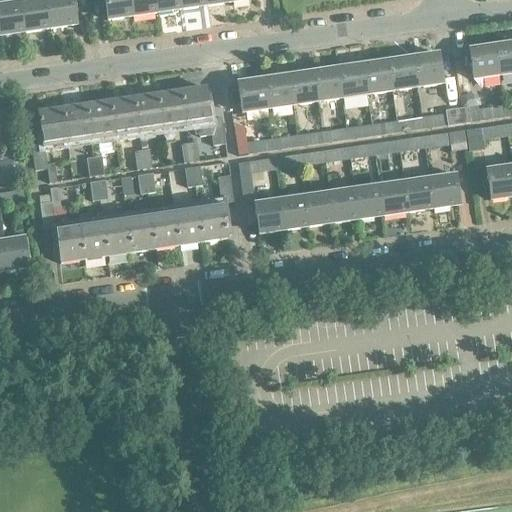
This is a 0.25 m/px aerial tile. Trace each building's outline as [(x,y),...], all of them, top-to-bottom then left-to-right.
[(71,0),(56,0),(47,1),(51,32),(76,28),(71,0)] [(134,20),(130,0),(104,0),(108,24),(134,20)] [(156,0),(130,0),(134,20),(159,16),(156,0)] [(181,0),(156,0),(159,16),(183,13),(181,0)] [(208,0),(181,0),(183,13),(210,9),(208,0)] [(234,5),(232,0),(208,0),(210,9),(234,5)] [(47,1),(22,5),(26,35),(51,32),(47,1)] [(26,35),(22,5),(0,8),(0,30),(1,39),(26,35)] [(511,46),(496,49),(500,79),(511,77),(511,46)] [(500,79),(496,49),(470,53),(474,83),(500,79)] [(413,61),(418,92),(441,89),(437,58),(413,61)] [(418,92),(413,61),(388,65),(393,96),(418,92)] [(393,96),(388,65),(363,69),(367,99),(393,96)] [(367,99),(363,69),(339,72),(343,103),(367,99)] [(343,103),(339,72),(314,76),(318,107),(343,103)] [(318,107),(314,76),(289,80),(293,110),(318,107)] [(289,80),(263,83),(267,114),(293,110),(289,80)] [(267,114),(263,83),(237,87),(241,118),(267,114)] [(445,89),(428,93),(431,105),(448,101),(445,89)] [(207,123),(209,123),(204,91),(36,116),(41,146),(30,147),(34,175),(46,173),(45,168),(46,168),(43,151),(208,127),(207,123)] [(468,109),(468,110),(470,125),(481,123),(479,107),(468,109)] [(470,125),(468,110),(445,113),(445,116),(446,128),(470,125)] [(446,128),(445,116),(422,119),(423,131),(446,128)] [(422,119),(396,123),(398,135),(423,131),(422,119)] [(219,121),(209,123),(207,123),(208,127),(211,150),(223,148),(219,121)] [(396,123),(371,127),(373,139),(398,135),(396,123)] [(371,127),(347,130),(348,142),(373,139),(371,127)] [(508,139),(506,127),(481,130),(483,143),(508,139)] [(348,142),(347,130),(322,134),(324,146),(348,142)] [(465,133),(468,152),(468,154),(484,153),(483,143),(481,130),(465,133)] [(298,150),(297,137),(296,138),(296,131),(270,134),(273,154),(298,150)] [(465,133),(448,135),(450,148),(451,154),(468,152),(465,133)] [(273,154),(270,134),(271,141),(246,145),(248,157),(273,154)] [(322,134),(297,137),(298,150),(324,146),(322,134)] [(448,135),(424,139),(426,151),(450,148),(448,135)] [(424,139),(399,142),(401,155),(426,151),(424,139)] [(401,155),(399,142),(374,146),(376,158),(401,155)] [(190,145),(192,164),(200,162),(198,144),(190,145)] [(192,164),(190,145),(182,146),(184,165),(192,164)] [(374,146),(349,149),(351,162),(376,158),(374,146)] [(351,162),(349,149),(325,153),(326,165),(351,162)] [(142,151),(145,170),(153,168),(150,150),(142,151)] [(142,151),(135,152),(137,171),(145,170),(142,151)] [(326,165),(325,153),(299,157),(301,169),(326,165)] [(301,169),(299,157),(274,160),(276,173),(301,169)] [(94,159),(97,177),(105,176),(102,158),(94,159)] [(94,159),(86,160),(89,178),(97,177),(94,159)] [(276,173),(274,160),(248,164),(249,176),(276,173)] [(1,176),(3,188),(16,186),(13,166),(1,168),(1,176)] [(54,167),(46,168),(45,168),(46,173),(48,187),(56,186),(54,167)] [(193,169),(196,189),(204,188),(201,167),(193,169)] [(193,169),(185,170),(188,190),(196,189),(193,169)] [(511,200),(511,170),(487,174),(491,204),(511,200)] [(146,175),(149,196),(157,194),(154,174),(146,175)] [(149,196),(146,175),(138,177),(140,197),(149,196)] [(200,210),(205,246),(227,243),(222,208),(232,206),(228,179),(215,181),(219,207),(200,210)] [(455,180),(430,183),(435,213),(459,210),(455,180)] [(106,181),(98,182),(101,202),(109,201),(106,181)] [(98,182),(90,183),(93,204),(101,202),(98,182)] [(435,213),(430,183),(405,187),(409,217),(435,213)] [(409,217),(405,187),(380,191),(384,220),(409,217)] [(380,191),(356,194),(360,224),(384,220),(380,191)] [(86,263),(81,227),(56,231),(53,212),(60,210),(57,192),(49,193),(51,206),(39,208),(43,234),(55,232),(60,267),(86,263)] [(0,195),(0,208),(18,206),(16,194),(0,195)] [(356,194),(331,198),(335,227),(360,224),(356,194)] [(331,198),(305,201),(310,231),(335,227),(331,198)] [(310,231),(305,201),(280,205),(284,235),(310,231)] [(284,235),(280,205),(254,209),(258,238),(284,235)] [(200,210),(174,214),(180,250),(205,246),(200,210)] [(180,250),(174,214),(153,217),(158,253),(180,250)] [(158,253),(153,217),(127,221),(132,257),(158,253)] [(127,221),(103,224),(108,260),(132,257),(127,221)] [(103,224),(81,227),(86,263),(108,260),(103,224)] [(0,245),(0,246),(4,276),(28,272),(23,242),(0,245)]
